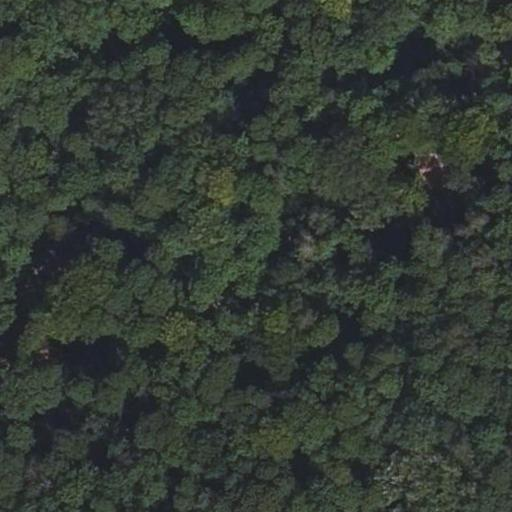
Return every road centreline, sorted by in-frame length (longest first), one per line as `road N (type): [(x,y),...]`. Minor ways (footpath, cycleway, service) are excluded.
road 1 (track): [(281,307),(345,261),(403,244),(451,128),(511,49)]
road 2 (track): [(281,307),(272,0)]
road 3 (track): [(403,244),(439,511)]
road 4 (track): [(290,511),(281,307)]
